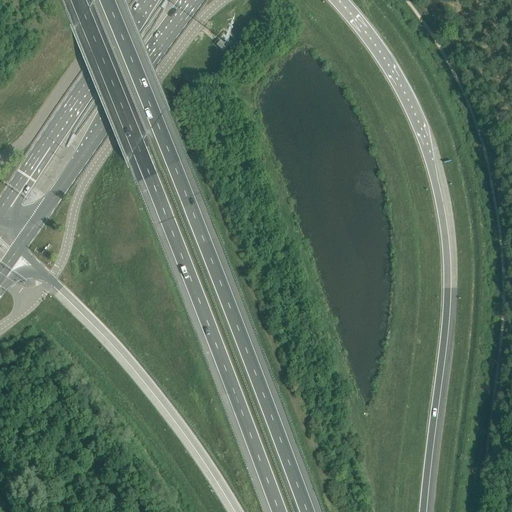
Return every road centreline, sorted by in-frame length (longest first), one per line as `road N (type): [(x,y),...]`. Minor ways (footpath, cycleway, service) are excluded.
road 1 (motorway): [(77,0),(278,511)]
road 2 (motorway): [(307,511),(106,0)]
road 3 (motorway): [(422,511),(442,359),(445,237),(413,111),(337,0)]
road 4 (unclassified): [(51,281),(82,187),(223,0)]
road 5 (primary): [(18,247),(191,0)]
road 6 (motorway): [(51,281),(140,372),(238,511)]
road 7 (primary): [(148,0),(0,211)]
road 8 (unclassified): [(126,0),(29,135),(0,160)]
